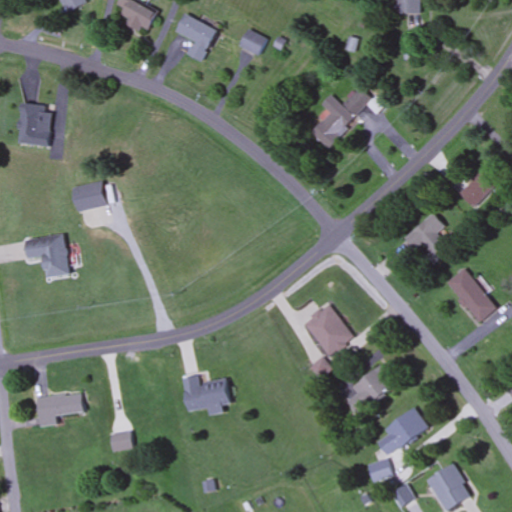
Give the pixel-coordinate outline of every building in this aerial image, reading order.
[(60,0),(68,12),(87,1),(86,0),(60,0)] [(151,32),(161,8),(141,0),(123,0),(120,7),(127,10),(122,21),(151,32)] [(424,13),(424,0),(401,0),(401,13),(424,13)] [(206,62),(221,29),(188,15),(180,32),(198,40),(191,55),(206,62)] [(242,45),(261,55),(269,39),(250,29),(242,45)] [(344,106),(333,95),(323,105),(332,114),(315,133),(330,147),(375,100),(362,87),(344,106)] [(462,194),(477,208),(505,179),(490,164),(462,194)] [(77,188),(82,212),(114,205),(108,181),(77,188)] [(440,234),(447,227),(436,214),(411,236),(436,264),(453,249),(440,234)] [(74,275),(69,235),(30,240),(32,259),(50,257),(52,278),(74,275)] [(468,269),(450,282),(480,324),(498,311),(468,269)] [(328,357),(355,343),(335,305),(308,319),(328,357)] [(323,378),(334,369),(325,358),(314,367),(323,378)] [(351,400),(361,413),(399,386),(385,366),(355,387),(360,394),(351,400)] [(191,411),(211,408),(212,415),(228,413),(226,405),(234,404),(229,379),(202,383),(201,375),(186,377),(191,411)] [(41,398),(45,427),(61,425),(60,416),(88,413),(86,393),(41,398)] [(386,430),(390,435),(380,441),(390,456),(432,430),(418,409),(386,430)] [(136,448),(133,432),(114,436),(117,452),(136,448)] [(372,467),(377,482),(394,475),(388,460),(372,467)] [(448,511),(474,497),(456,465),(430,480),(448,511)] [(411,502),(403,490),(396,495),(404,507),(411,502)]
